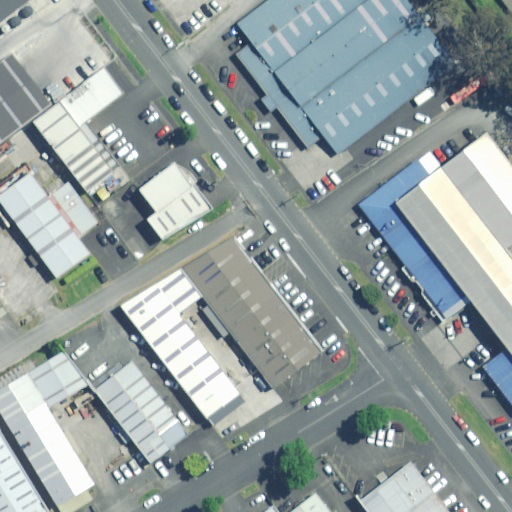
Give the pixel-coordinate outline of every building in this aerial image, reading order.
[(0,0),(0,32),(41,1),(39,0),(0,0)] [(458,60),(411,0),(269,0),(236,26),(248,42),(233,54),(308,149),(323,137),(336,154),(458,60)] [(511,0),(502,0),(511,12),(511,0)] [(0,61),(0,143),(45,109),(5,58),(0,61)] [(115,101),(93,74),(45,109),(24,128),(77,196),(108,171),(77,131),(115,101)] [(403,201),(511,344),(511,247),(509,243),(511,240),(511,157),(493,133),(403,201)] [(196,215),(163,169),(130,193),(148,217),(138,224),(154,245),(196,215)] [(84,256),(22,177),(0,193),(0,220),(49,283),(84,256)] [(225,240),(172,271),(265,391),(312,355),(225,240)] [(113,309),(201,422),(233,397),(172,317),(191,302),(169,273),(113,309)] [(52,357),(20,376),(41,411),(77,390),(52,357)] [(177,435),(123,365),(85,394),(139,464),(177,435)] [(41,411),(20,376),(0,388),(0,424),(49,507),(85,486),(41,411)] [(0,511),(39,511),(0,446),(0,511)] [(433,511),(398,466),(350,502),(357,511),(433,511)] [(321,511),(309,495),(286,511),(321,511)]
